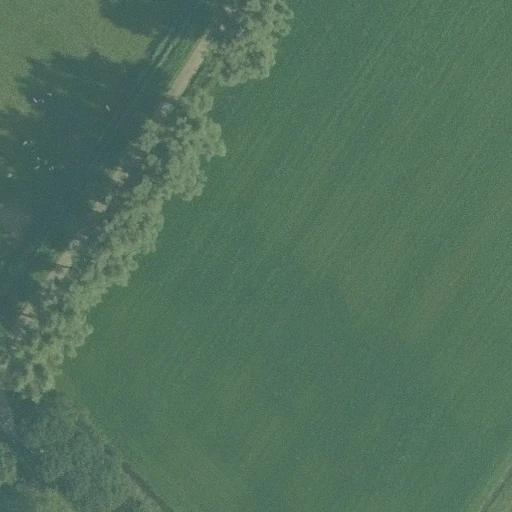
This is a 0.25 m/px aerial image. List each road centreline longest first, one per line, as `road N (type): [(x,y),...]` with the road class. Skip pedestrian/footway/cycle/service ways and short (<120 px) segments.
road 1 (unclassified): [(0,354),(232,0)]
road 2 (unclassified): [(93,511),(0,414)]
